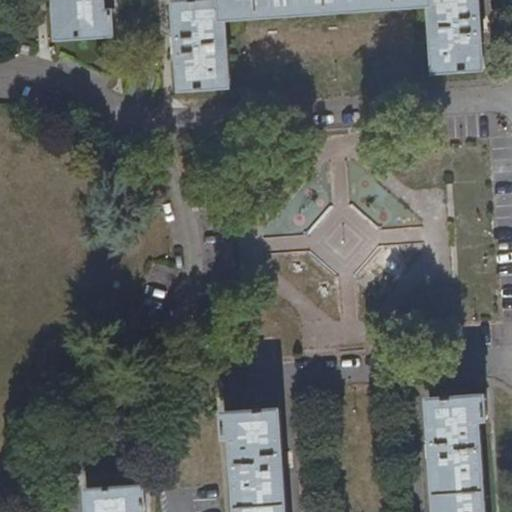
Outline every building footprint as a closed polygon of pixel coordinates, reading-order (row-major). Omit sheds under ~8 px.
[(105,0),(55,0),(58,40),(116,36),(114,11),(106,12),(105,0)] [(232,88),(227,21),(431,7),(436,74),(485,70),(480,0),(217,0),(178,3),(184,91),(232,88)] [(432,398),(439,511),(488,511),(483,418),(489,417),(488,394),(432,398)] [(288,511),(282,410),(226,412),(228,435),(235,435),(240,511),(288,511)] [(146,486),(90,489),(91,511),(140,511),(140,510),(147,509),(146,486)]
